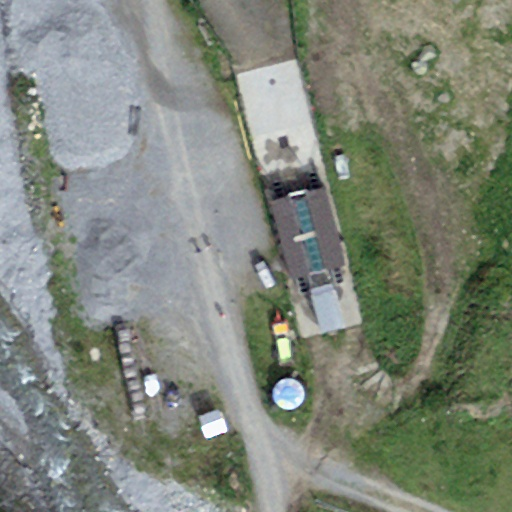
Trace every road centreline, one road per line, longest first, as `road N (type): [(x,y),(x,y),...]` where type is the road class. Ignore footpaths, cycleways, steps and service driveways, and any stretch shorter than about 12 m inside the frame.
road 1 (track): [(268,463),(148,0)]
road 2 (track): [(387,511),(268,463)]
